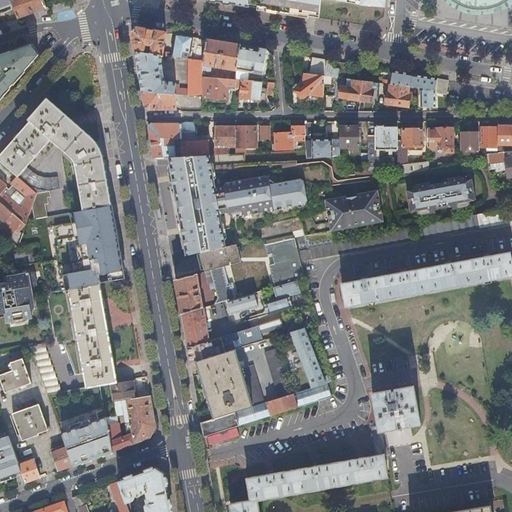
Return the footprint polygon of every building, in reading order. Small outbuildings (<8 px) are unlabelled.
[(0,0),(0,10),(13,6),(11,0),(0,0)] [(11,0),(13,6),(18,17),(46,7),(44,0),(43,0),(11,0)] [(321,0),(247,0),(249,5),(320,17),(321,0)] [(356,3),(369,6),(385,8),(385,0),(361,0),(361,1),(356,0),(356,3)] [(451,0),(454,2),(458,4),(462,6),(467,7),(471,8),(479,9),(483,9),(489,8),(494,7),(497,5),(501,3),(505,1),(506,0),(451,0)] [(191,53),(193,36),(176,34),(173,53),(163,51),(166,32),(138,27),(135,30),(132,33),(135,51),(163,55),(182,58),(183,51),(191,53)] [(236,69),(241,44),(207,39),(204,60),(203,64),(208,65),(207,70),(211,71),(212,65),(236,69)] [(0,97),(39,54),(35,49),(31,44),(0,55),(0,97)] [(263,74),(267,49),(241,44),(236,69),(243,71),(263,74)] [(203,64),(204,60),(189,58),(188,90),(185,90),(185,89),(179,88),(179,84),(176,84),(177,82),(165,81),(161,62),(163,55),(135,51),(139,73),(142,91),(175,94),(187,95),(203,96),(203,76),(203,64)] [(308,93),(324,94),(324,80),(325,75),(326,59),(312,56),(310,73),(306,73),(305,82),(297,88),(303,96),(308,93)] [(334,67),(335,60),(326,59),(325,75),(338,77),(339,68),(334,67)] [(410,86),(412,73),(392,70),(391,80),(387,79),(387,83),(391,84),(399,85),(408,86),(410,86)] [(435,90),(437,77),(412,73),(410,86),(418,87),(435,90)] [(203,96),(227,98),(228,88),(228,86),(228,80),(208,78),(209,76),(203,76),(203,96)] [(435,92),(447,94),(447,91),(449,79),(437,77),(435,90),(435,92)] [(273,93),(274,82),(267,81),(267,87),(261,86),(261,81),(242,79),(237,79),(236,87),(236,90),(235,96),(266,99),(266,92),(273,93)] [(338,96),(360,99),(363,80),(354,79),(353,87),(340,85),(338,96)] [(371,81),(368,81),(363,80),(360,99),(372,101),(373,90),(371,89),(371,81)] [(385,102),(397,104),(399,85),(391,84),(390,91),(388,91),(387,93),(385,102)] [(407,93),(408,86),(399,85),(397,104),(408,105),(409,95),(409,94),(407,93)] [(435,106),(435,92),(435,90),(421,90),(421,105),(435,106)] [(142,91),(145,105),(147,107),(149,108),(176,108),(175,94),(142,91)] [(188,106),(203,106),(203,96),(187,95),(188,106)] [(31,206),(34,218),(47,216),(45,204),(48,203),(47,196),(51,196),(50,189),(59,188),(57,175),(55,176),(48,175),(41,174),(35,171),(32,170),(26,165),(50,138),(74,159),(80,190),(81,195),(83,209),(101,206),(112,204),(104,163),(102,155),(99,147),(94,139),(88,133),(87,133),(47,97),(28,118),(30,120),(0,153),(0,159),(17,175),(36,192),(31,206)] [(151,125),(149,127),(151,142),(154,158),(170,157),(209,155),(208,148),(208,141),(181,142),(181,146),(174,146),(173,140),(175,140),(176,139),(178,138),(188,137),(188,121),(184,121),(177,123),(153,123),(151,125)] [(335,138),(334,124),(326,124),(326,138),(335,138)] [(305,140),(305,125),(292,126),(292,132),(275,133),(275,143),(272,143),(272,149),(293,148),(293,146),(295,146),(295,142),(297,142),(298,142),(298,140),(304,140),(304,141),(304,140),(305,140)] [(397,128),(397,126),(384,126),(384,125),(377,125),(378,126),(376,126),(376,135),(369,135),(369,168),(377,167),(377,148),(387,148),(387,150),(395,150),(395,148),(398,148),(397,128)] [(511,143),(511,126),(508,127),(508,125),(498,125),(498,127),(498,144),(511,143)] [(236,147),(236,126),(216,126),(216,148),(216,155),(229,154),(228,147),(236,147)] [(236,153),(241,153),(240,147),(256,147),(256,126),(236,126),(236,147),(236,153)] [(270,138),(270,126),(262,126),(262,138),(270,138)] [(358,126),(341,126),(341,138),(341,146),(350,146),(349,149),(352,149),(353,152),(358,152),(358,126)] [(498,144),(498,127),(481,127),(481,132),(481,147),(498,147),(498,144)] [(422,128),(397,128),(398,148),(398,164),(403,164),(407,163),(406,149),(405,146),(423,146),(422,128)] [(453,128),(428,128),(428,146),(439,146),(439,152),(453,152),(453,128)] [(478,132),(461,132),(461,149),(479,149),(479,147),(478,132)] [(336,155),(340,155),(341,147),(333,147),(333,138),(313,138),(312,138),(313,157),(336,155)] [(511,150),(498,152),(488,153),(489,161),(511,157),(511,150)] [(244,163),(244,153),(241,153),(236,153),(229,154),(216,155),(214,155),(209,155),(170,157),(175,185),(179,209),(183,232),(187,256),(201,253),(237,244),(293,231),(303,229),(305,236),(328,231),(330,231),(331,231),(380,222),(379,214),(382,214),(379,199),(376,199),(375,191),(333,198),(328,169),(322,165),(298,167),(296,160),(244,163)] [(479,154),(461,157),(461,165),(489,161),(488,153),(479,154)] [(511,157),(489,161),(491,169),(506,167),(507,177),(511,176),(511,157)] [(425,161),(423,161),(407,163),(403,164),(405,174),(426,171),(425,161)] [(0,201),(25,224),(27,219),(31,206),(36,192),(17,175),(10,182),(12,184),(8,188),(6,186),(7,186),(5,183),(0,178),(0,201)] [(420,215),(425,214),(434,212),(434,211),(434,210),(452,207),(452,209),(467,206),(466,203),(466,202),(476,201),(472,179),(462,181),(461,176),(447,178),(447,181),(429,184),(429,182),(415,184),(416,189),(408,190),(412,212),(420,211),(420,215)] [(18,231),(25,224),(0,201),(0,231),(7,237),(15,228),(18,231)] [(117,203),(83,209),(77,210),(87,270),(69,273),(72,288),(129,278),(117,203)] [(417,239),(511,221),(511,207),(415,226),(417,239)] [(66,288),(72,288),(69,273),(87,270),(77,210),(71,211),(72,221),(55,224),(58,244),(55,245),(60,275),(64,274),(66,288)] [(414,240),(412,226),(310,245),(310,244),(297,247),(301,261),(414,240)] [(301,261),(297,247),(295,237),(270,243),(274,263),(270,264),(275,287),(298,281),(306,278),(301,261)] [(241,261),(237,244),(201,253),(206,271),(210,270),(214,281),(218,298),(215,304),(228,300),(236,298),(232,284),(228,285),(223,266),(241,261)] [(17,265),(35,262),(33,250),(15,253),(17,265)] [(511,261),(510,252),(491,256),(490,254),(483,255),(484,257),(452,263),(452,261),(443,263),(443,265),(407,271),(407,270),(399,271),(400,273),(368,279),(368,277),(361,278),(361,280),(342,283),(346,306),(511,274),(511,261)] [(30,309),(36,308),(32,286),(37,285),(34,269),(6,275),(7,276),(7,281),(5,281),(0,282),(0,315),(5,315),(6,322),(12,321),(14,321),(14,320),(23,318),(24,319),(26,318),(32,317),(31,311),(30,309)] [(197,273),(176,279),(179,296),(182,313),(203,307),(197,273)] [(275,287),(278,298),(266,302),(269,314),(293,307),(290,295),(301,292),(298,281),(275,287)] [(109,383),(117,381),(109,331),(101,283),(72,288),(66,288),(65,289),(66,292),(70,291),(78,337),(86,387),(109,383)] [(254,293),(236,298),(228,300),(232,313),(258,306),(254,293)] [(203,307),(182,313),(188,347),(209,340),(203,307)] [(209,340),(188,347),(191,363),(197,361),(235,349),(263,340),(260,333),(282,327),(279,319),(209,340)] [(313,388),(328,383),(336,380),(333,373),(324,376),(314,351),(316,351),(315,347),(313,348),(305,327),(290,332),(313,388)] [(46,394),(59,392),(58,384),(56,385),(56,378),(54,378),(54,371),(52,371),(51,364),(49,364),(49,357),(47,357),(46,351),(45,351),(44,343),(29,346),(46,394)] [(279,398),(292,394),(277,348),(265,352),(279,398)] [(197,361),(215,418),(265,402),(253,364),(241,367),(235,349),(197,361)] [(21,358),(9,362),(12,370),(0,373),(0,378),(5,392),(30,382),(21,358)] [(136,398),(133,378),(117,381),(109,383),(112,402),(126,400),(136,398)] [(295,393),(299,407),(332,396),(328,383),(313,388),(295,393)] [(376,431),(420,423),(414,386),(397,389),(397,388),(390,390),(373,393),(379,426),(372,428),(376,431)] [(201,422),(204,437),(299,407),(295,393),(292,394),(279,398),(268,402),(268,401),(265,402),(215,418),(201,422)] [(155,426),(150,395),(136,398),(126,400),(130,423),(126,424),(128,434),(121,437),(118,422),(108,424),(113,450),(150,437),(155,426)] [(28,407),(22,409),(12,413),(22,439),(47,429),(49,428),(48,426),(46,426),(38,403),(28,407)] [(72,465),(113,450),(108,424),(106,416),(91,422),(90,419),(87,418),(70,425),(68,427),(69,430),(60,433),(65,446),(72,465)] [(421,424),(420,423),(376,431),(372,428),(374,437),(372,437),(366,445),(371,449),(372,456),(365,458),(364,456),(357,458),(358,459),(319,466),(319,464),(312,466),(312,467),(274,474),(274,472),(267,474),(267,475),(248,478),(252,500),(231,504),(232,511),(259,511),(257,500),(388,477),(384,455),(386,455),(382,431),(399,427),(399,430),(402,430),(402,427),(412,425),(421,424)] [(237,427),(207,437),(210,444),(217,442),(218,439),(222,440),(239,435),(237,427)] [(19,463),(8,435),(1,437),(0,435),(0,478),(21,471),(19,463)] [(58,471),(72,465),(65,446),(51,452),(58,471)] [(25,482),(40,477),(33,458),(19,463),(21,471),(25,482)] [(145,511),(168,511),(171,511),(164,474),(153,467),(119,480),(127,502),(132,501),(134,498),(133,496),(136,495),(137,497),(139,496),(138,495),(145,492),(146,498),(145,498),(146,503),(144,505),(145,511)] [(119,511),(130,511),(127,502),(119,480),(109,484),(119,511)] [(89,511),(83,493),(78,495),(82,506),(79,507),(81,511),(89,511)] [(82,506),(78,495),(73,497),(78,511),(81,511),(79,507),(82,506)] [(34,511),(68,511),(64,500),(34,511)]
